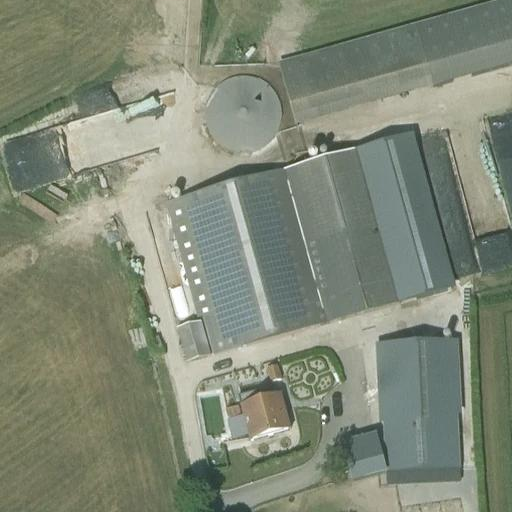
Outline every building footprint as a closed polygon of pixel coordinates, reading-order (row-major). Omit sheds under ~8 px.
[(511,0),(279,66),(296,126),(511,65),(511,0)] [(276,95),(268,87),(259,81),(249,79),(238,79),(228,81),(218,87),(211,95),(207,105),(205,116),(207,127),(211,137),(218,145),(228,151),(238,154),(249,154),(259,151),(268,145),(276,137),(280,127),(282,116),(280,105),(276,95)] [(7,140),(16,187),(56,179),(47,132),(7,140)] [(408,137),(358,151),(364,172),(402,304),(452,290),(408,137)] [(340,321),(402,304),(364,172),(358,151),(173,203),(216,357),(340,321)] [(454,278),(471,275),(465,236),(448,238),(454,278)] [(212,358),(202,323),(179,330),(189,364),(212,358)] [(455,342),(375,345),(377,425),(380,424),(380,437),(402,431),(412,469),(396,473),(457,470),(455,416),(457,416),(455,342)] [(241,406),(240,406),(251,444),(290,433),(279,395),(273,397),(271,389),(258,394),(239,400),(241,406)] [(412,469),(402,431),(380,437),(341,447),(351,485),(396,473),(412,469)]
